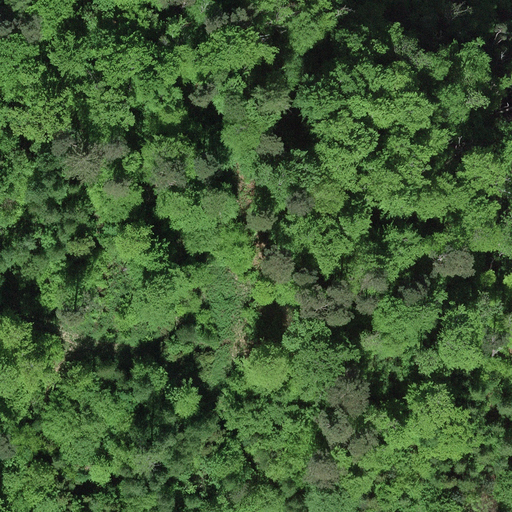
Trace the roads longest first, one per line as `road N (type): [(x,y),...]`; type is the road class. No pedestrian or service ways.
road 1 (track): [(289,511),(217,402),(127,350),(67,341)]
road 2 (track): [(67,341),(9,511)]
